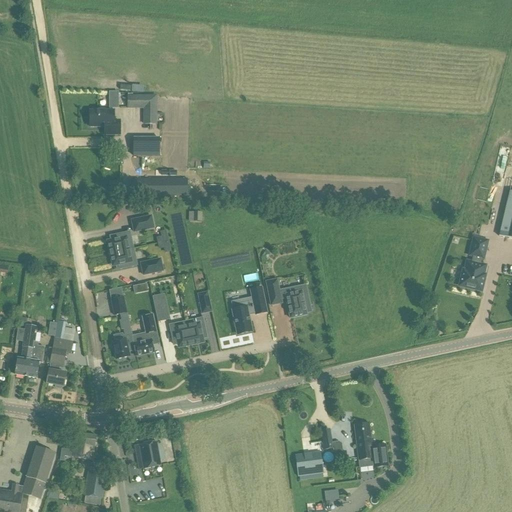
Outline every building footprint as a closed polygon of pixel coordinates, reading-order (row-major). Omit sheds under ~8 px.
[(156,97),(128,97),(128,109),(144,109),(144,125),(156,125),(156,97)] [(114,111),(90,111),(90,128),(105,128),(105,136),(120,135),(120,121),(114,122),(114,111)] [(133,139),(133,156),(161,156),(161,139),(133,139)] [(132,179),(132,196),(187,196),(187,179),(132,179)] [(110,181),(109,191),(121,191),(122,182),(110,181)] [(499,233),(498,237),(511,239),(511,182),(499,233)] [(206,185),(206,195),(229,195),(229,185),(206,185)] [(189,212),(189,221),(194,221),(201,221),(201,212),(194,212),(189,212)] [(153,228),(151,217),(131,221),(134,233),(153,228)] [(133,249),(129,233),(110,237),(111,242),(108,242),(110,254),(133,249)] [(463,271),(459,286),(481,291),(484,276),(483,276),(485,266),(482,265),(480,265),(481,259),(483,259),(487,242),(473,238),(469,256),(473,257),(471,263),(467,262),(464,271),(463,271)] [(136,266),(133,249),(110,254),(113,266),(116,265),(117,270),(136,266)] [(163,272),(160,260),(141,264),(143,276),(163,272)] [(511,284),(511,270),(495,269),(494,283),(511,284)] [(311,312),(305,286),(279,292),(277,280),(266,283),(271,306),(281,304),(281,300),(286,299),(290,319),(306,315),(306,313),(311,312)] [(236,327),(237,335),(251,332),(248,316),(255,314),(255,315),(267,313),(262,288),(250,291),(252,301),(238,304),(240,310),(232,311),(234,319),(232,319),(234,328),(236,327)] [(109,291),(111,301),(114,316),(126,313),(123,298),(121,289),(109,291)] [(207,293),(198,295),(202,314),(211,312),(207,293)] [(164,295),(153,298),(158,322),(169,320),(164,295)] [(145,334),(132,337),(135,351),(136,357),(137,357),(137,356),(153,353),(154,353),(152,346),(159,344),(152,315),(142,318),(145,334)] [(12,317),(11,328),(18,328),(19,318),(12,317)] [(202,319),(186,322),(191,345),(202,342),(202,339),(206,338),(202,319)] [(191,345),(186,322),(169,326),(174,345),(178,344),(179,347),(191,345)] [(17,358),(15,375),(37,378),(39,362),(42,362),(44,347),(34,345),(36,331),(26,330),(17,329),(16,341),(21,342),(20,347),(21,347),(22,342),(23,342),(21,359),(17,358)] [(135,351),(132,337),(131,335),(122,337),(122,335),(114,336),(115,342),(112,343),(116,360),(129,357),(128,352),(135,351)] [(49,371),(46,385),(56,386),(55,389),(57,389),(62,390),(62,388),(64,388),(66,374),(58,373),(59,368),(62,369),(65,352),(69,352),(69,353),(70,353),(71,343),(54,340),(50,366),(49,371)] [(369,424),(354,426),(358,461),(369,459),(367,450),(372,449),(372,447),(369,424)] [(331,433),(321,435),(324,451),(333,450),(331,433)] [(76,434),(73,459),(93,461),(96,437),(76,434)] [(157,442),(139,445),(143,469),(161,466),(157,442)] [(388,467),(385,446),(372,447),(372,449),(367,450),(369,459),(373,459),(374,468),(388,467)] [(0,511),(26,511),(27,510),(28,504),(29,498),(40,501),(55,454),(36,449),(24,488),(19,488),(19,487),(13,486),(12,493),(0,491),(0,511)] [(323,474),(320,453),(295,456),(298,477),(323,474)] [(346,453),(335,455),(336,464),(348,463),(346,453)] [(89,473),(85,497),(102,500),(106,476),(89,473)] [(50,492),(48,498),(57,500),(59,494),(50,492)]
